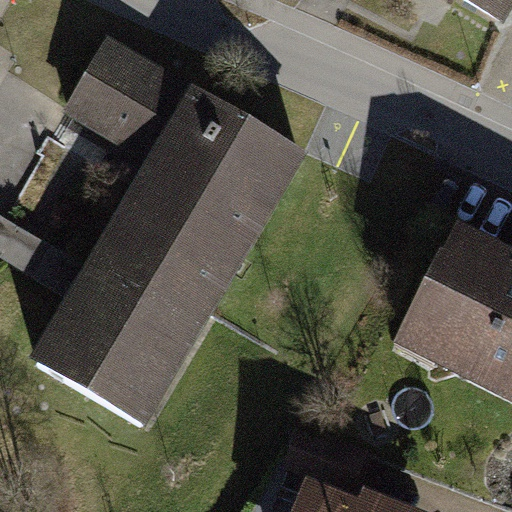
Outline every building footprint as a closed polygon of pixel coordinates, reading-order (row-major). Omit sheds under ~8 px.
[(511,0),(468,0),(511,25),(511,0)] [(312,169),(113,53),(71,124),(145,167),(84,270),(65,302),(25,370),(151,443),(312,169)] [(0,264),(65,302),(84,270),(8,226),(0,221),(0,264)] [(511,252),(466,229),(401,358),(511,413),(511,252)] [(367,510),(315,487),(304,511),(440,511),(378,485),(367,510)]
